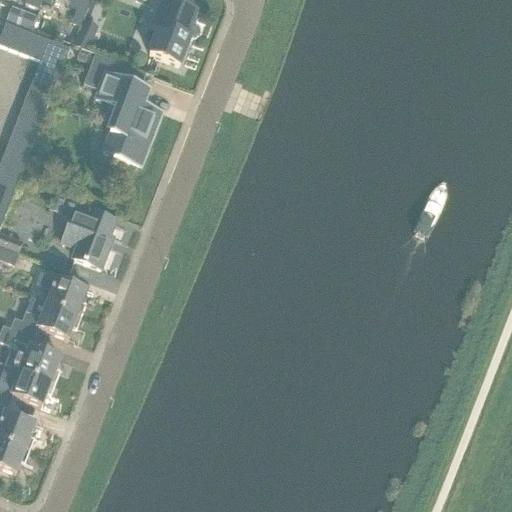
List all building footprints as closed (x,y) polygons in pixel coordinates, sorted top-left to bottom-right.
[(40,4),(42,0),(27,0),(24,9),(37,14),(40,4)] [(42,0),(40,4),(51,9),(54,0),(42,0)] [(10,11),(5,25),(30,34),(35,20),(10,11)] [(184,40),(191,22),(167,13),(161,28),(151,25),(143,45),(153,49),(149,60),(177,71),(188,42),(184,40)] [(200,18),(200,50),(210,50),(210,18),(200,18)] [(85,54),(96,31),(84,25),(73,48),(85,54)] [(15,32),(4,28),(0,38),(0,51),(6,53),(15,32)] [(15,32),(6,53),(17,58),(25,36),(15,32)] [(17,58),(28,62),(36,40),(25,36),(17,58)] [(47,44),(36,40),(28,62),(38,66),(47,44)] [(69,53),(47,44),(38,66),(34,77),(56,85),(69,53)] [(93,61),(82,90),(98,96),(95,104),(118,113),(109,137),(110,137),(102,156),(140,170),(148,151),(143,149),(156,115),(143,110),(147,99),(148,97),(138,93),(143,80),(93,61)] [(68,70),(64,80),(71,83),(75,73),(68,70)] [(30,87),(52,96),(56,85),(34,77),(30,87)] [(26,98),(48,107),(52,96),(30,87),(29,90),(26,98)] [(22,109),(43,117),(48,107),(26,98),(22,109)] [(18,120),(39,128),(43,117),(22,109),(18,120)] [(35,139),(39,128),(18,120),(13,131),(35,139)] [(35,139),(13,131),(9,141),(31,150),(35,139)] [(31,150),(9,141),(5,152),(27,161),(31,150)] [(5,152),(1,163),(23,171),(27,161),(5,152)] [(0,174),(18,182),(23,171),(1,163),(0,165),(0,174)] [(18,182),(0,174),(0,187),(14,193),(18,182)] [(0,229),(14,193),(0,187),(0,229)] [(89,217),(88,219),(73,214),(60,248),(75,254),(72,263),(99,274),(107,252),(103,250),(112,226),(89,217)] [(0,253),(16,259),(21,246),(0,237),(0,253)] [(17,260),(16,259),(0,253),(0,265),(12,270),(17,260)] [(46,309),(79,322),(84,309),(81,308),(85,296),(55,284),(39,278),(35,288),(51,295),(46,309)] [(75,333),(79,322),(46,309),(41,321),(15,311),(11,322),(13,323),(9,334),(33,343),(37,332),(67,344),(71,332),(75,333)] [(33,343),(9,334),(5,343),(13,345),(9,356),(3,370),(53,389),(58,376),(55,375),(59,362),(30,351),(33,343)] [(53,389),(3,370),(0,377),(0,406),(7,410),(10,400),(40,412),(45,399),(48,401),(53,389)] [(3,419),(7,410),(0,406),(0,445),(27,455),(32,444),(28,443),(33,430),(3,419)] [(22,468),(27,455),(0,445),(0,473),(14,479),(19,466),(22,468)]
